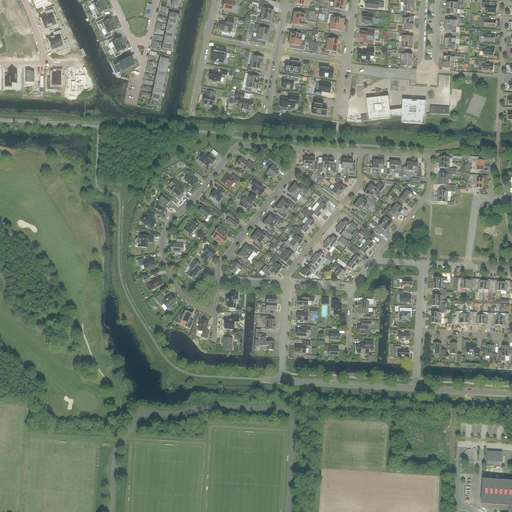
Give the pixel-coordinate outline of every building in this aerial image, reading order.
[(40,0),(35,3),(37,8),(43,6),(44,9),(51,6),(50,3),(48,4),(46,0),(40,0)] [(96,9),(106,5),(103,0),(100,0),(96,2),(95,0),(93,0),(89,2),(91,5),(93,4),(96,9)] [(239,7),(240,0),(229,0),(230,1),(225,0),(223,9),(233,12),(234,6),(239,7)] [(363,0),(363,2),(368,2),(368,4),(366,4),(365,8),(378,9),(379,7),(384,8),(384,3),(377,2),(377,0),(363,0)] [(446,9),(458,9),(460,9),(460,0),(458,0),(454,0),(454,3),(447,3),(446,9)] [(497,13),(497,6),(490,6),(490,3),(482,2),(482,8),(486,8),(485,13),(486,13),(486,12),(496,13),(497,13)] [(17,3),(7,8),(9,13),(8,14),(9,17),(15,14),(13,11),(20,8),(17,3)] [(330,6),(329,12),(336,13),(337,10),(342,10),(344,11),(345,5),(334,3),(334,7),(330,6)] [(96,9),(95,10),(94,10),(96,15),(96,16),(97,19),(103,16),(102,13),(108,10),(106,5),(96,9)] [(262,15),(272,17),(274,11),(267,9),(268,6),(260,5),(258,10),(263,11),(262,15)] [(415,7),(404,6),(404,12),(401,12),(401,15),(407,15),(408,12),(415,13),(415,7)] [(46,15),(41,17),(43,23),(54,19),(52,14),(54,13),(53,9),(45,12),(46,15)] [(453,18),(459,18),(460,18),(461,15),(457,15),(458,9),(446,9),(446,15),(453,15),(453,18)] [(293,19),(304,20),(305,17),(309,17),(310,12),(302,11),(301,14),(294,13),(293,19)] [(370,15),(363,14),(362,19),(363,19),(363,22),(373,24),(373,18),(376,19),(376,13),(371,12),(370,15)] [(178,21),(180,15),(170,13),(168,19),(178,21)] [(342,20),(336,19),(337,15),(329,14),(327,23),(331,24),(341,26),(342,20)] [(272,17),(262,15),(261,18),(258,17),(257,23),(265,25),(265,22),(271,23),(272,17)] [(403,18),(403,24),(414,25),(415,19),(407,18),(407,15),(401,15),(396,15),(396,19),(401,19),(401,18),(403,18)] [(15,16),(10,19),(11,21),(12,21),(15,27),(26,22),(23,17),(17,19),(15,16)] [(496,28),(496,20),(496,21),(489,20),(490,17),(482,17),(481,22),(485,23),(485,27),(496,28)] [(459,18),(453,18),(453,21),(446,20),(446,27),(457,27),(457,24),(459,24),(459,18)] [(54,19),(43,23),(45,29),(51,27),(52,30),(59,27),(58,23),(56,24),(54,19)] [(104,29),(115,24),(112,19),(106,22),(104,19),(97,23),(98,26),(101,25),(103,30),(104,29)] [(178,21),(168,19),(167,25),(177,27),(178,21)] [(232,28),(234,21),(228,19),(227,22),(226,23),(221,22),(220,30),(231,32),(232,28)] [(304,20),(293,19),(292,25),(299,26),(299,29),(306,30),(307,25),(303,24),(304,20)] [(26,22),(15,27),(17,32),(16,33),(17,36),(22,34),(21,31),(28,28),(26,22)] [(115,24),(104,29),(107,34),(104,35),(105,39),(112,35),(111,33),(117,29),(115,24)] [(259,30),(258,34),(268,36),(270,30),(263,29),(263,26),(256,24),(255,29),(259,30)] [(414,25),(403,24),(403,28),(399,28),(398,33),(400,33),(407,33),(407,30),(414,31),(414,25)] [(177,27),(167,25),(166,31),(176,34),(177,27)] [(453,33),(452,36),(459,36),(459,33),(456,33),(457,27),(446,27),(445,33),(453,33)] [(374,44),(375,30),(368,29),(368,33),(362,32),(361,39),(367,40),(367,44),(374,44)] [(54,36),(48,38),(50,44),(61,40),(60,37),(64,36),(62,30),(53,33),(54,36)] [(176,34),(166,31),(164,38),(174,40),(176,34)] [(481,32),(480,37),(483,37),(482,42),(484,42),(495,42),(495,43),(496,35),(495,35),(489,35),(489,32),(481,32)] [(407,33),(400,33),(400,36),(402,36),(402,42),(413,43),(414,37),(406,36),(407,33)] [(267,42),(268,36),(258,34),(257,38),(253,37),(251,42),(259,44),(260,41),(267,42)] [(328,41),(327,45),(338,47),(339,41),(332,39),(332,36),(325,35),(324,40),(328,41)] [(23,36),(17,38),(18,41),(20,40),(22,46),(33,42),(31,36),(24,39),(23,36)] [(445,38),(445,45),(456,45),(456,39),(458,39),(459,36),(452,36),(452,39),(445,38)] [(115,48),(124,43),(122,38),(115,41),(113,38),(108,41),(109,44),(112,43),(114,48),(115,48)] [(174,40),(164,38),(163,44),(173,46),(174,40)] [(300,44),(301,41),(290,39),(289,45),(296,46),(296,49),(304,50),(305,45),(300,44)] [(50,44),(52,50),(57,48),(59,51),(68,48),(66,42),(62,44),(61,40),(50,44)] [(33,42),(22,46),(24,52),(22,52),(23,55),(29,53),(28,50),(35,48),(33,42)] [(400,48),(399,51),(406,51),(406,48),(413,49),(413,43),(402,42),(402,48),(400,48)] [(115,48),(114,48),(112,49),(115,54),(114,54),(116,58),(121,55),(120,52),(127,49),(124,43),(115,48)] [(162,50),(171,52),(173,46),(163,44),(162,50)] [(338,47),(327,45),(326,48),(324,48),(323,53),(329,54),(330,51),(337,53),(338,47)] [(452,51),(451,54),(458,54),(458,51),(456,51),(456,45),(445,45),(444,51),(452,51)] [(226,58),(227,53),(225,53),(226,49),(215,46),(214,51),(213,50),(212,55),(213,55),(212,60),(223,62),(224,58),(226,58)] [(480,46),(480,52),(483,52),(483,57),(483,56),(494,57),(495,50),(494,50),(488,50),(488,47),(480,46)] [(375,50),(368,49),(368,52),(359,51),(358,59),(370,61),(371,56),(374,56),(375,50)] [(401,54),(401,60),(412,61),(413,55),(405,54),(406,51),(399,51),(399,54),(401,54)] [(252,62),(262,65),(263,58),(259,57),(259,55),(253,53),(252,62)] [(458,54),(451,54),(451,57),(444,56),(444,62),(455,63),(455,57),(457,57),(458,54)] [(117,59),(114,61),(115,64),(118,62),(122,69),(134,64),(131,56),(123,60),(122,57),(117,59)] [(169,66),(170,60),(160,57),(159,64),(169,66)] [(299,64),(299,60),(291,59),(290,63),(286,62),(285,71),(298,73),(299,64)] [(412,61),(401,60),(401,66),(399,66),(399,69),(405,70),(405,66),(412,67),(412,61)] [(493,72),(494,64),(494,65),(487,64),(487,61),(479,61),(479,66),(483,67),(482,71),(483,71),(493,72)] [(252,62),(251,66),(248,65),(247,71),(256,72),(256,70),(261,70),(262,65),(252,62)] [(455,63),(444,62),(443,69),(451,69),(451,72),(457,72),(457,69),(455,69),(455,63)] [(157,70),(167,72),(169,66),(159,64),(157,70)] [(332,79),(333,70),(326,69),(327,65),(320,64),(319,69),(321,69),(320,77),(332,79)] [(156,76),(166,78),(167,72),(157,70),(156,76)] [(227,75),(228,71),(221,70),(220,74),(211,72),(209,79),(213,80),(212,82),(216,83),(217,81),(220,82),(221,77),(224,78),(225,75),(227,75)] [(5,77),(5,87),(11,87),(11,83),(16,83),(16,79),(17,79),(17,75),(16,75),(16,71),(9,71),(9,78),(5,77)] [(26,71),(26,82),(34,82),(34,86),(38,86),(38,87),(41,87),(41,79),(38,79),(38,72),(31,72),(31,71),(26,71)] [(48,80),(48,90),(55,90),(55,85),(60,85),(60,81),(62,81),(62,77),(60,77),(60,72),(56,72),(56,73),(52,73),(52,77),(52,80),(48,80)] [(71,82),(71,92),(78,92),(78,87),(87,87),(87,80),(85,75),(84,75),(85,76),(82,76),(82,73),(77,73),(78,73),(78,76),(74,76),(74,82),(71,82)] [(249,73),(248,82),(258,84),(259,78),(255,77),(255,74),(249,73)] [(155,82),(165,84),(166,78),(156,76),(155,82)] [(298,82),(299,79),(291,77),(291,81),(283,80),(282,87),(293,89),(294,82),(298,82)] [(153,88),(163,91),(165,84),(155,82),(153,88)] [(257,90),(258,84),(248,82),(246,91),(251,92),(252,89),(257,90)] [(317,83),(316,90),(314,90),(313,94),(321,95),(322,91),(330,93),(331,85),(320,83),(320,84),(317,83)] [(152,95),(162,97),(163,91),(153,88),(152,95)] [(213,106),(215,98),(213,97),(214,92),(208,91),(207,96),(205,96),(203,103),(213,106)] [(251,111),(253,101),(247,100),(247,98),(244,97),(245,93),(236,92),(235,97),(236,98),(235,103),(239,104),(238,108),(251,111)] [(162,97),(152,95),(151,101),(154,101),(153,106),(158,107),(159,103),(160,103),(162,97)] [(298,104),(299,97),(290,95),(289,99),(282,98),(280,106),(294,109),(295,104),(298,104)] [(390,111),(390,107),(389,96),(367,99),(369,121),(391,118),(391,116),(394,115),(402,116),(402,123),(425,124),(426,101),(403,100),(402,109),(390,111)] [(325,115),(327,107),(322,106),(323,101),(315,99),(314,105),(313,105),(312,113),(325,115)] [(449,115),(450,108),(430,107),(430,114),(449,115)] [(208,157),(204,154),(201,158),(200,157),(197,160),(201,163),(202,162),(207,167),(211,162),(212,163),(216,158),(210,154),(208,157)] [(315,157),(309,157),(309,166),(312,166),(312,170),(317,170),(317,164),(314,164),(315,157)] [(328,167),(328,158),(323,157),(322,164),(319,164),(319,172),(322,172),(322,167),(328,167)] [(472,165),(485,165),(485,160),(481,160),(481,157),(470,157),(469,160),(472,160),(472,165)] [(250,170),(255,165),(249,160),(247,163),(241,158),(236,164),(244,170),(247,167),(250,170)] [(328,158),(328,167),(331,167),(331,171),(333,171),(333,173),(336,173),(336,165),(333,165),(334,158),(328,158)] [(347,168),(347,159),(342,159),(341,165),(338,165),(338,172),(341,172),(341,171),(343,171),(344,168),(347,168)] [(353,159),(347,159),(347,168),(350,169),(350,172),(355,172),(356,166),(352,166),(353,159)] [(378,169),(379,161),(373,160),(373,168),(370,167),(369,174),(372,174),(373,171),(375,171),(375,169),(378,169)] [(384,161),(379,161),(378,169),(381,170),(381,173),(382,173),(382,181),(384,181),(386,181),(386,173),(383,173),(384,161)] [(395,170),(395,162),(390,161),(390,169),(387,168),(386,174),(389,175),(389,172),(392,172),(392,170),(395,170)] [(274,179),(279,173),(273,169),(275,166),(270,162),(266,167),(269,169),(267,172),(271,175),(271,176),(274,179)] [(403,176),(404,169),(401,169),(401,162),(395,162),(395,170),(398,171),(398,172),(399,173),(399,177),(403,177),(403,176)] [(409,171),(412,171),(412,163),(407,162),(407,170),(404,169),(403,176),(410,176),(410,174),(409,173),(409,171)] [(412,163),(412,171),(415,171),(415,173),(417,174),(417,177),(421,177),(421,171),(418,170),(418,163),(412,163)] [(484,170),(485,165),(472,165),(472,169),(471,169),(470,173),(479,173),(479,170),(484,170)] [(192,188),(198,181),(193,176),(195,174),(190,170),(187,173),(190,174),(185,180),(189,183),(188,184),(192,188)] [(232,178),(228,174),(221,182),(229,188),(234,182),(236,184),(240,180),(234,175),(232,178)] [(471,183),(484,184),(484,179),(479,178),(479,175),(470,175),(470,178),(471,178),(471,183)] [(337,183),(335,187),(342,193),(346,188),(340,184),(342,182),(337,178),(335,181),(337,183)] [(259,187),(262,184),(256,179),(251,185),(254,187),(252,190),(260,197),(265,191),(259,187)] [(180,199),(185,193),(179,189),(181,186),(173,180),(169,185),(173,188),(171,191),(173,193),(171,195),(175,198),(177,196),(180,199)] [(377,196),(379,194),(385,186),(380,182),(375,188),(371,184),(368,189),(374,194),(377,196)] [(483,189),(484,184),(471,183),(471,187),(468,187),(468,192),(480,192),(480,188),(483,189)] [(291,188),(299,194),(301,192),(303,190),(305,192),(307,189),(302,186),(300,188),(295,184),(291,188)] [(407,191),(403,195),(410,200),(414,196),(408,191),(410,189),(405,185),(403,188),(407,191)] [(339,197),(342,193),(335,187),(333,189),(330,187),(329,189),(325,186),(323,188),(323,189),(331,195),(333,193),(339,197)] [(217,192),(215,190),(210,196),(218,202),(223,197),(222,196),(225,192),(220,188),(217,192)] [(299,194),(291,188),(288,193),(293,197),(291,199),(296,203),(298,201),(296,199),(298,197),(297,196),(299,194)] [(374,194),(368,189),(364,193),(370,198),(368,200),(371,202),(374,204),(376,206),(377,204),(375,203),(377,201),(374,198),(372,196),(374,194)] [(171,201),(163,194),(160,198),(158,202),(159,203),(156,208),(160,211),(160,210),(163,212),(162,213),(163,214),(167,207),(166,207),(167,205),(171,201)] [(394,199),(399,203),(401,200),(407,205),(410,200),(403,195),(400,199),(396,196),(394,199)] [(252,203),(249,201),(244,197),(240,202),(242,203),(240,206),(248,212),(252,207),(250,205),(252,203)] [(317,209),(324,214),(327,210),(325,209),(327,207),(325,205),(327,203),(321,198),(317,203),(320,205),(317,209)] [(360,198),(357,202),(364,207),(366,205),(367,206),(369,204),(374,208),(376,206),(374,204),(371,202),(368,200),(367,202),(360,198)] [(279,204),(287,210),(288,207),(291,209),(292,207),(293,208),(295,206),(290,201),(288,204),(282,199),(279,204)] [(396,204),(393,208),(400,214),(403,209),(397,205),(399,203),(394,199),(392,201),(396,204)] [(361,212),(364,207),(357,202),(354,206),(359,211),(357,213),(364,218),(366,216),(361,212)] [(283,214),(287,210),(279,204),(275,208),(281,213),(279,215),(284,219),(286,217),(283,214)] [(400,214),(393,208),(389,205),(384,212),(389,216),(390,214),(396,218),(400,214)] [(220,214),(214,210),(212,212),(208,209),(208,210),(203,206),(198,212),(207,218),(210,214),(213,217),(215,214),(218,217),(220,214)] [(321,218),(324,214),(317,209),(315,212),(312,209),(310,211),(305,207),(303,210),(310,216),(312,213),(318,218),(319,216),(321,218)] [(143,220),(145,226),(148,228),(149,227),(152,229),(156,224),(155,220),(152,219),(155,214),(149,210),(143,220)] [(237,217),(235,215),(230,211),(226,216),(229,218),(227,222),(235,228),(239,223),(235,220),(237,217)] [(389,216),(384,212),(382,215),(385,217),(382,222),(389,227),(393,223),(387,218),(389,216)] [(267,220),(274,226),(276,223),(279,225),(280,223),(282,224),(284,222),(277,217),(275,219),(270,215),(267,220)] [(303,223),(305,224),(312,230),(314,226),(312,224),(314,222),(309,219),(308,221),(306,220),(303,223)] [(272,228),(274,226),(267,220),(263,224),(268,228),(267,231),(272,235),(275,231),(274,230),(272,228)] [(341,221),(338,225),(345,230),(348,227),(349,228),(351,227),(355,230),(358,227),(351,222),(350,225),(345,221),(343,223),(341,221)] [(199,229),(201,226),(195,222),(193,224),(190,222),(188,225),(189,225),(185,230),(191,235),(197,227),(199,229)] [(389,227),(382,222),(379,226),(374,222),(372,224),(378,229),(380,227),(386,232),(389,227)] [(312,230),(305,224),(302,228),(300,226),(299,228),(296,227),(294,227),(293,228),(300,233),(302,231),(305,234),(307,232),(309,233),(312,230)] [(341,236),(345,230),(338,225),(336,229),(338,230),(336,232),(341,236)] [(227,239),(224,237),(227,233),(219,227),(215,231),(218,234),(214,239),(222,245),(227,239)] [(300,233),(293,228),(292,230),(292,232),(290,235),(294,238),(292,240),(299,245),(303,241),(298,236),(300,233)] [(364,245),(371,250),(374,247),(371,245),(373,243),(370,241),(372,239),(362,230),(359,233),(365,238),(364,239),(367,242),(364,245)] [(258,231),(254,235),(262,241),(264,239),(265,239),(266,237),(270,240),(271,237),(265,232),(263,235),(258,231)] [(149,236),(139,235),(139,238),(138,238),(137,238),(136,239),(136,240),(136,241),(136,242),(136,243),(137,244),(138,244),(138,247),(148,248),(149,242),(153,243),(154,237),(149,236)] [(260,243),(262,241),(254,235),(251,239),(256,244),(254,246),(261,251),(263,249),(261,247),(263,245),(260,243)] [(326,241),(333,246),(337,241),(333,237),(331,239),(329,237),(326,241)] [(349,241),(348,242),(342,237),(340,240),(346,244),(348,246),(351,242),(349,241)] [(176,243),(173,243),(173,246),(172,247),(172,248),(171,253),(181,253),(182,248),(183,247),(183,244),(185,244),(185,240),(177,239),(176,243)] [(299,245),(292,240),(290,242),(288,240),(286,242),(284,244),(289,248),(291,245),(296,249),(299,245)] [(333,246),(326,241),(323,245),(325,246),(324,248),(328,252),(333,246)] [(287,250),(289,248),(284,244),(279,251),(282,253),(289,259),(292,254),(287,250)] [(359,249),(351,244),(349,247),(350,247),(356,252),(359,249)] [(371,250),(364,245),(359,251),(364,254),(366,252),(368,254),(371,250)] [(201,258),(206,262),(208,259),(209,257),(211,258),(216,252),(208,246),(204,252),(205,253),(201,258)] [(242,251),(250,257),(253,252),(256,254),(258,252),(253,247),(251,250),(246,246),(242,251)] [(250,257),(242,251),(238,256),(243,260),(241,262),(247,266),(250,262),(247,260),(250,257)] [(330,252),(327,255),(334,260),(336,257),(330,252)] [(289,259),(282,253),(280,256),(277,253),(274,257),(278,261),(280,259),(285,263),(289,259)] [(314,257),(320,262),(325,256),(320,253),(318,255),(316,253),(314,257)] [(356,255),(351,261),(358,266),(361,263),(359,261),(361,259),(356,255)] [(278,261),(274,257),(270,262),(273,264),(271,266),(278,272),(282,268),(276,263),(278,261)] [(318,265),(320,262),(314,257),(311,260),(313,262),(311,264),(312,264),(310,267),(315,271),(317,269),(319,266),(318,265)] [(137,260),(139,266),(143,265),(145,270),(156,266),(153,258),(145,261),(143,258),(137,260)] [(337,263),(340,264),(344,268),(346,265),(340,260),(337,263)] [(192,269),(187,275),(191,277),(191,278),(194,281),(201,271),(198,268),(200,265),(195,261),(190,268),(192,269)] [(358,266),(351,261),(347,267),(352,270),(353,268),(355,270),(358,266)] [(233,264),(232,263),(230,266),(231,266),(229,269),(234,273),(238,268),(241,270),(242,268),(246,271),(247,268),(243,265),(241,267),(235,262),(233,264)] [(346,270),(344,268),(340,264),(338,267),(339,268),(335,273),(337,275),(337,276),(341,280),(345,275),(344,274),(345,273),(345,272),(346,270)] [(275,276),(278,272),(271,266),(270,265),(268,268),(265,266),(261,271),(267,275),(270,272),(275,276)] [(316,271),(315,271),(310,267),(309,266),(307,268),(306,268),(305,270),(304,269),(300,273),(305,277),(306,276),(308,278),(312,273),(314,274),(316,271)] [(411,286),(412,280),(405,279),(405,276),(398,276),(398,280),(403,280),(402,286),(411,286)] [(163,284),(159,277),(152,281),(150,277),(144,280),(146,283),(145,284),(149,292),(163,284)] [(467,289),(467,280),(464,280),(464,278),(454,278),(454,291),(461,292),(461,289),(467,289)] [(467,280),(467,289),(472,289),(472,292),(475,292),(476,279),(471,279),(470,280),(467,280)] [(479,290),(484,290),(484,281),(481,281),(481,279),(476,279),(475,292),(479,293),(479,290)] [(484,281),(484,290),(489,290),(489,293),(492,293),(493,280),(488,280),(488,281),(484,281)] [(496,291),(501,291),(502,282),(498,282),(498,280),(493,280),(492,293),(493,293),(492,297),(496,297),(496,291)] [(505,282),(502,282),(501,291),(506,291),(506,294),(510,294),(511,281),(505,280),(505,282)] [(443,289),(443,284),(434,283),(434,289),(440,289),(440,292),(447,293),(447,289),(443,289)] [(411,303),(411,295),(404,295),(404,291),(398,291),(398,295),(400,295),(400,302),(411,303)] [(238,300),(238,292),(230,292),(230,297),(226,296),(226,301),(227,302),(226,307),(230,307),(230,308),(235,308),(235,304),(234,304),(235,299),(238,300)] [(447,293),(440,292),(440,295),(433,295),(433,300),(442,301),(443,298),(446,298),(447,293)] [(266,303),(276,304),(277,297),(269,297),(270,294),(263,294),(263,299),(266,300),(266,303)] [(314,296),(302,295),(302,298),(298,298),(298,305),(307,306),(308,301),(314,302),(314,296)] [(176,302),(171,296),(166,300),(163,297),(157,301),(161,306),(164,304),(167,309),(176,302)] [(360,302),(359,308),(368,308),(368,304),(373,305),(374,300),(366,299),(366,302),(360,302)] [(339,305),(340,301),(332,300),(331,309),(334,309),(333,315),(342,315),(342,311),(341,311),(342,305),(339,305)] [(442,301),(433,300),(433,306),(439,306),(439,309),(446,310),(446,304),(442,304),(442,301)] [(276,304),(266,303),(266,307),(262,307),(262,313),(269,314),(269,310),(276,310),(276,304)] [(368,308),(359,308),(359,314),(365,314),(365,317),(371,318),(372,312),(368,312),(368,308)] [(400,317),(400,322),(404,322),(404,321),(410,322),(410,312),(409,312),(409,309),(400,308),(400,312),(401,312),(401,317),(400,317)] [(432,312),(432,318),(442,318),(442,313),(445,313),(446,310),(439,309),(439,312),(432,312)] [(190,320),(193,314),(185,310),(180,321),(187,324),(186,327),(190,329),(194,321),(190,320)] [(461,323),(465,323),(465,315),(460,314),(460,311),(456,311),(456,317),(453,317),(453,324),(461,325),(461,323)] [(470,315),(465,315),(465,323),(468,323),(468,325),(473,326),(474,312),(470,312),(470,315)] [(477,312),(474,312),(473,326),(478,326),(479,324),(482,324),(483,316),(477,315),(477,312)] [(304,314),(297,313),(297,320),(307,321),(308,313),(304,313),(304,314)] [(485,326),(491,327),(491,313),(488,313),(488,316),(483,316),(482,324),(485,324),(485,326)] [(496,325),(499,325),(500,316),(495,316),(495,313),(491,313),(491,327),(496,327),(496,325)] [(500,316),(499,325),(503,325),(503,327),(508,328),(509,314),(505,314),(505,317),(500,316)] [(239,322),(239,315),(232,315),(232,319),(225,319),(224,329),(234,329),(234,322),(239,322)] [(275,329),(275,324),(275,320),(268,319),(268,316),(260,316),(260,320),(263,320),(263,323),(265,324),(265,329),(275,330),(275,329)] [(203,332),(201,337),(208,339),(210,331),(206,330),(208,322),(199,319),(198,324),(200,324),(198,331),(203,332)] [(371,328),(371,322),(364,322),(364,325),(358,325),(358,333),(368,334),(368,331),(371,328)] [(310,334),(310,328),(304,327),(303,330),(297,330),(296,336),(306,337),(306,334),(310,334)] [(339,341),(340,335),(333,334),(333,331),(326,331),(326,336),(330,337),(330,340),(339,341)] [(403,333),(399,332),(398,340),(404,341),(404,343),(405,344),(408,344),(409,343),(409,341),(409,334),(403,333)] [(274,350),(274,342),(269,341),(269,342),(266,342),(266,337),(264,337),(264,334),(258,334),(257,338),(261,338),(260,346),(266,346),(269,346),(268,350),(274,350)] [(232,338),(224,338),(223,350),(231,350),(232,338)] [(373,350),(373,341),(365,341),(365,345),(357,344),(357,353),(368,354),(368,349),(373,350)] [(310,346),(311,342),(303,342),(302,346),(296,345),(295,353),(305,353),(306,346),(310,346)] [(434,350),(434,354),(440,354),(440,358),(445,358),(446,350),(441,350),(442,344),(434,343),(434,346),(433,346),(432,346),(432,349),(433,350),(434,350)] [(480,357),(480,350),(477,350),(477,345),(474,344),(474,345),(467,345),(467,352),(476,353),(476,356),(480,357)] [(497,361),(497,355),(494,354),(494,346),(486,345),(486,356),(491,356),(490,361),(497,361)] [(338,356),(339,349),(334,349),(334,346),(325,346),(325,351),(329,352),(329,355),(338,356)] [(398,346),(394,346),(394,350),(395,350),(395,353),(398,353),(398,357),(408,358),(409,351),(401,351),(401,347),(398,347),(398,346)] [(509,356),(509,346),(503,346),(502,354),(499,354),(499,361),(505,361),(506,356),(509,356)] [(502,462),(503,452),(488,451),(487,461),(502,462)] [(511,480),(483,478),(482,504),(511,505),(511,480)]
